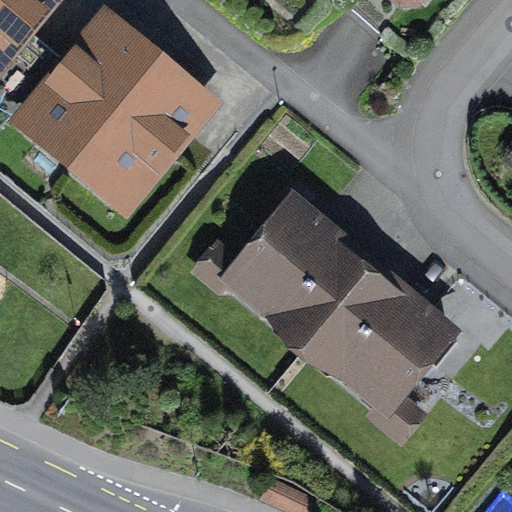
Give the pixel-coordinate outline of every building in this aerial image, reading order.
[(0,0),(0,61),(50,0),(0,0)] [(148,69),(103,31),(27,123),(79,166),(83,160),(131,199),(207,107),(153,62),(148,69)] [(372,271),(296,207),(242,271),(318,336),(372,271)] [(222,242),(196,278),(220,295),(246,259),(222,242)] [(449,336),(372,271),(318,336),(395,400),(449,336)] [(261,504),(277,511),(316,511),(320,505),(270,480),(261,504)]
